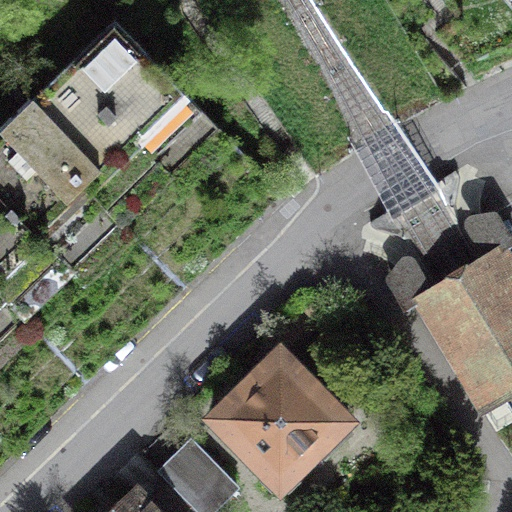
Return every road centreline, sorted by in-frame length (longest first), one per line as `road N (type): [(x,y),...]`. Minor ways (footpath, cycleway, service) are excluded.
road 1 (residential): [(336,201),(27,511)]
road 2 (residential): [(336,201),(428,142),(511,103)]
